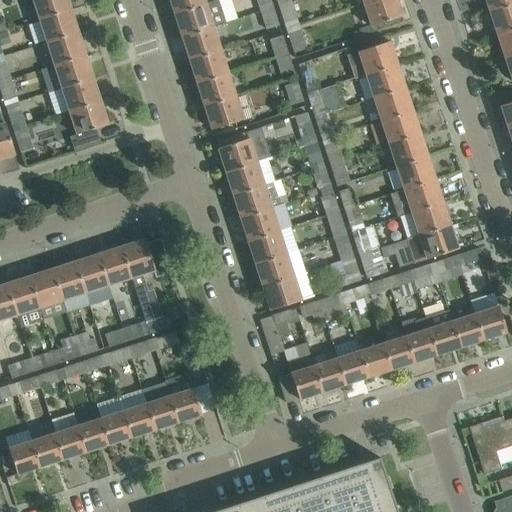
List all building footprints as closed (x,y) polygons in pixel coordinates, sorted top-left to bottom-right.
[(70,9),(67,0),(32,0),(38,19),(70,9)] [(205,4),(203,0),(169,0),(174,14),(205,4)] [(218,0),(216,0),(205,4),(174,14),(181,37),(193,33),(213,27),(226,23),(218,0)] [(254,0),(259,12),(272,8),(269,0),(254,0)] [(396,0),(371,0),(363,3),(370,26),(402,16),(396,0)] [(511,3),(511,0),(484,0),(489,12),(511,3)] [(289,2),(277,6),(283,23),(295,19),(289,2)] [(511,3),(489,12),(496,34),(511,29),(511,3)] [(272,8),(259,12),(264,29),(277,25),(272,8)] [(77,32),(70,9),(38,19),(46,42),(77,32)] [(213,27),(193,33),(181,37),(189,60),(220,50),(213,27)] [(511,54),(511,29),(496,34),(504,57),(511,54)] [(292,52),(304,48),(298,30),(286,34),(292,52)] [(5,31),(0,32),(0,44),(0,46),(9,43),(5,31)] [(77,32),(46,42),(35,46),(42,68),(53,65),(85,55),(77,32)] [(274,58),(287,54),(281,35),(267,40),(274,58)] [(397,65),(389,41),(358,52),(365,75),(387,68),(397,65)] [(227,73),(220,50),(189,60),(196,83),(227,73)] [(287,54),(274,58),(279,75),(292,71),(287,54)] [(92,78),(85,55),(53,65),(61,88),(92,78)] [(0,82),(9,80),(3,61),(0,62),(0,82)] [(397,65),(387,68),(365,75),(373,98),(404,88),(397,65)] [(235,96),(227,73),(196,83),(203,106),(235,96)] [(100,101),(92,78),(61,88),(68,111),(100,101)] [(9,80),(0,82),(0,94),(2,101),(15,97),(9,80)] [(291,110),(304,106),(296,82),(283,86),(291,110)] [(412,111),(404,88),(373,98),(381,121),(412,111)] [(235,96),(203,106),(211,130),(242,119),(235,96)] [(313,118),(326,114),(320,96),(307,99),(313,118)] [(100,101),(68,111),(76,135),(107,125),(100,101)] [(511,127),(511,101),(500,106),(507,129),(511,127)] [(13,135),(26,131),(18,109),(6,113),(13,135)] [(1,112),(0,111),(0,158),(15,154),(1,112)] [(419,133),(412,111),(381,121),(388,144),(419,133)] [(285,119),(288,130),(297,128),(302,147),(315,142),(306,112),(285,119)] [(321,141),(333,137),(326,114),(313,118),(321,141)] [(13,135),(17,146),(19,152),(31,148),(26,131),(13,135)] [(218,150),(214,151),(218,163),(221,162),(225,172),(232,169),(256,162),(256,161),(266,158),(257,131),(244,135),(243,132),(217,141),(219,148),(217,148),(218,150)] [(427,157),(419,133),(388,144),(396,167),(427,157)] [(328,164),(341,159),(333,137),(321,141),(328,164)] [(323,165),(315,142),(302,147),(310,170),(323,165)] [(0,172),(21,169),(19,157),(0,159),(0,172)] [(435,180),(427,157),(396,167),(403,190),(435,180)] [(341,159),(328,164),(336,186),(348,182),(341,159)] [(263,185),(256,162),(232,169),(225,172),(232,195),(263,185)] [(317,193),(330,189),(323,165),(310,170),(317,193)] [(403,190),(392,194),(399,216),(411,213),(442,202),(435,180),(403,190)] [(271,208),(263,185),(232,195),(240,218),(271,208)] [(344,210),(356,206),(350,187),(337,191),(344,210)] [(325,216),(338,211),(330,189),(317,193),(325,216)] [(450,225),(442,202),(411,213),(418,235),(450,225)] [(344,210),(351,232),(363,228),(356,206),(344,210)] [(278,231),(271,208),(240,218),(247,241),(278,231)] [(338,211),(325,216),(330,233),(343,229),(338,211)] [(418,235),(407,239),(415,263),(457,249),(450,225),(418,235)] [(286,254),(278,231),(247,241),(254,264),(286,254)] [(371,251),(370,250),(365,233),(352,237),(358,255),(371,251)] [(154,270),(144,239),(121,246),(131,278),(137,296),(148,293),(142,274),(154,270)] [(339,262),(352,257),(347,239),(334,243),(339,262)] [(131,278),(121,246),(98,254),(108,285),(131,278)] [(358,255),(365,278),(386,271),(378,247),(370,250),(371,251),(358,255)] [(459,266),(482,258),(479,248),(456,255),(459,266)] [(108,285),(98,254),(75,261),(85,293),(108,285)] [(293,277),(286,254),(254,264),(262,287),(293,277)] [(458,266),(459,266),(456,255),(432,263),(439,282),(461,275),(458,266)] [(340,262),(328,265),(336,288),(360,281),(352,257),(339,262),(340,262)] [(85,293),(75,261),(52,269),(62,300),(85,293)] [(439,282),(432,263),(409,270),(413,282),(415,289),(439,282)] [(62,300),(52,269),(29,276),(39,308),(62,300)] [(413,282),(409,270),(389,277),(393,288),(413,282)] [(39,308),(29,276),(5,284),(16,315),(39,308)] [(293,277),(262,287),(269,310),(301,300),(293,277)] [(367,296),(385,290),(382,279),(363,285),(367,296)] [(0,320),(16,315),(5,284),(0,285),(0,320)] [(354,300),(356,305),(367,302),(365,296),(367,296),(363,285),(343,291),(347,302),(354,300)] [(339,305),(336,294),(317,300),(321,311),(319,312),(323,322),(337,318),(334,307),(339,305)] [(321,311),(317,300),(298,306),(301,317),(319,312),(321,311)] [(495,307),(474,314),(481,333),(483,340),(506,332),(504,327),(497,306),(495,307)] [(292,331),(290,323),(297,321),(293,308),(271,315),(277,336),(292,331)] [(451,321),(448,310),(425,318),(437,355),(460,347),(451,321)] [(153,332),(171,326),(167,314),(149,319),(153,332)] [(483,340),(474,314),(451,321),(460,347),(483,340)] [(271,315),(259,319),(267,345),(270,355),(282,351),(277,336),(271,315)] [(414,321),(417,332),(405,336),(413,362),(437,355),(425,318),(414,321)] [(126,341),(143,335),(138,322),(122,328),(126,341)] [(126,341),(122,328),(103,334),(107,347),(126,341)] [(158,349),(177,342),(173,331),(154,337),(158,349)] [(93,338),(88,339),(85,332),(73,336),(80,355),(97,350),(93,338)] [(80,355),(73,336),(59,340),(62,348),(53,350),(57,363),(80,355)] [(413,362),(405,336),(382,344),(390,369),(413,362)] [(132,357),(149,351),(146,340),(128,346),(132,357)] [(390,369),(382,344),(359,351),(367,377),(390,369)] [(29,358),(25,346),(0,353),(0,381),(33,370),(29,358)] [(132,357),(128,346),(108,352),(112,364),(132,357)] [(323,353),(326,362),(313,366),(321,392),(344,384),(336,358),(333,349),(323,353)] [(33,370),(57,363),(53,350),(29,358),(33,370)] [(367,377),(359,351),(336,358),(344,384),(367,377)] [(85,372),(103,366),(100,355),(82,361),(85,372)] [(85,372),(82,361),(62,367),(66,378),(85,372)] [(313,366),(304,369),(290,373),(298,399),(321,392),(313,366)] [(39,387),(57,381),(53,370),(35,376),(39,387)] [(21,393),(25,392),(29,404),(43,399),(39,387),(35,376),(17,382),(21,393)] [(0,399),(11,396),(7,386),(0,387),(0,399)] [(201,414),(192,388),(169,396),(178,422),(201,414)] [(178,422),(169,396),(146,403),(155,429),(178,422)] [(155,429),(146,403),(123,411),(132,437),(155,429)] [(132,437),(123,411),(100,418),(109,444),(132,437)] [(109,444),(100,418),(77,426),(85,452),(109,444)] [(483,423),(470,427),(475,441),(486,474),(502,469),(501,464),(511,460),(511,443),(508,431),(505,421),(484,428),(483,423)] [(85,452),(77,426),(54,433),(62,459),(85,452)] [(62,459),(54,433),(31,441),(39,467),(62,459)] [(39,467),(31,441),(8,448),(16,474),(39,467)] [(381,490),(378,480),(385,477),(379,457),(347,467),(319,477),(293,485),(290,486),(264,494),(262,495),(236,504),(210,511),(388,511),(387,508),(395,506),(389,488),(381,490)] [(511,475),(499,480),(503,492),(511,489),(511,475)] [(511,511),(511,496),(495,502),(498,511),(501,511),(502,511),(511,511)]
